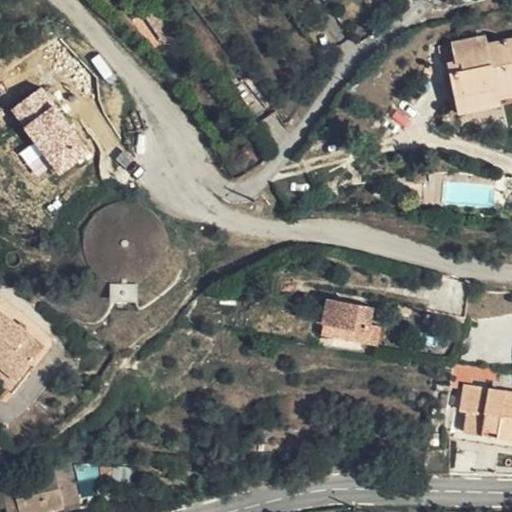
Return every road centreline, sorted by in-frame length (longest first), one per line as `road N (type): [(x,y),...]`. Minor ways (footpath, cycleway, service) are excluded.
road 1 (residential): [(511,275),(356,234),(220,213),(191,193),(147,99),(55,0)]
road 2 (secondary): [(228,511),(327,489),(511,490)]
